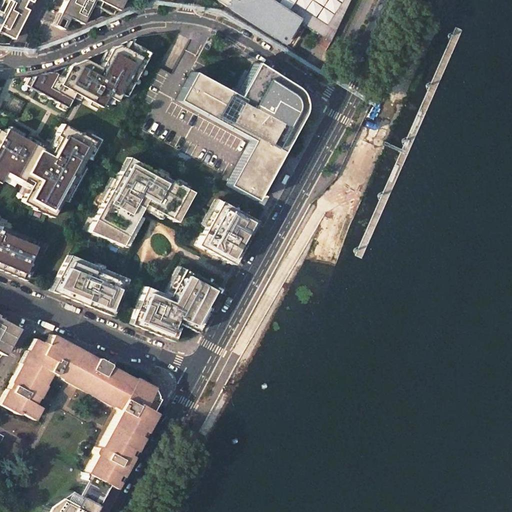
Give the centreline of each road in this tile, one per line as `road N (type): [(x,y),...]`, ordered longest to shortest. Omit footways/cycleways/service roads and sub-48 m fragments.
road 1 (primary): [(193,371),(340,99)]
road 2 (residential): [(0,289),(193,371)]
road 3 (residential): [(185,17),(141,20),(9,65)]
road 4 (residential): [(340,99),(219,26),(185,17)]
road 5 (primary): [(118,511),(193,371)]
